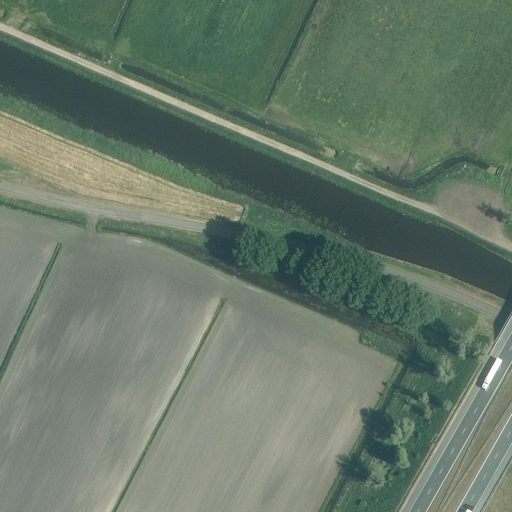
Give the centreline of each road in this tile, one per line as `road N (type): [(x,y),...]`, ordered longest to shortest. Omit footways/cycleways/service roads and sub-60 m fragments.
road 1 (track): [(0,26),(511,249)]
road 2 (unclassified): [(511,321),(306,246),(0,189)]
road 3 (motorway): [(511,346),(417,511)]
